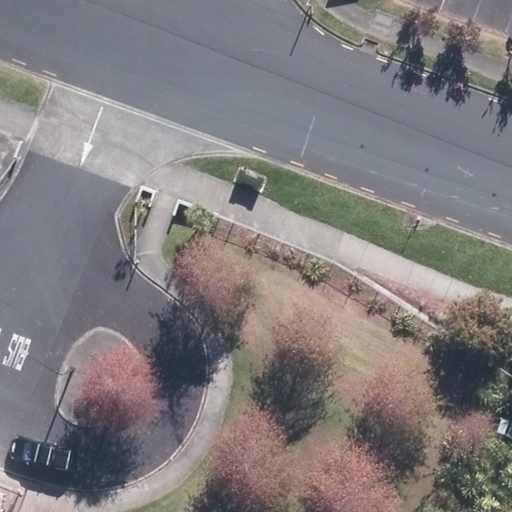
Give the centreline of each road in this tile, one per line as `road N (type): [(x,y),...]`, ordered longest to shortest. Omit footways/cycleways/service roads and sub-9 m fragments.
road 1 (residential): [(183,58),(511,177)]
road 2 (residential): [(24,0),(183,58)]
